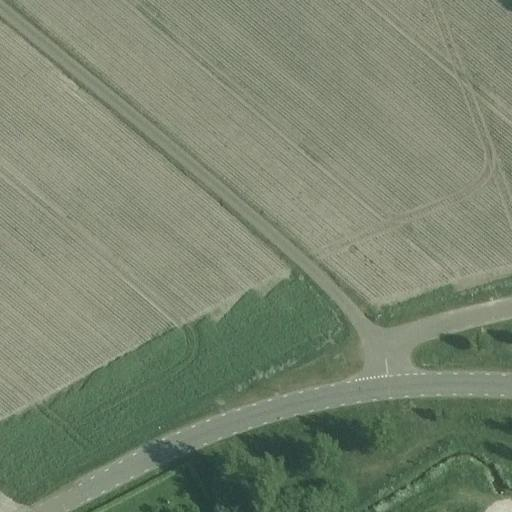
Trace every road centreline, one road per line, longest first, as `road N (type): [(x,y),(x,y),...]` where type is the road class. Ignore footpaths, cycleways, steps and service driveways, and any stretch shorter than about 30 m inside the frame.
road 1 (unclassified): [(0,6),(311,267),(380,345)]
road 2 (unclassified): [(42,511),(197,432),(385,388)]
road 3 (unclassified): [(380,345),(511,307)]
road 4 (unclassified): [(385,388),(511,384)]
